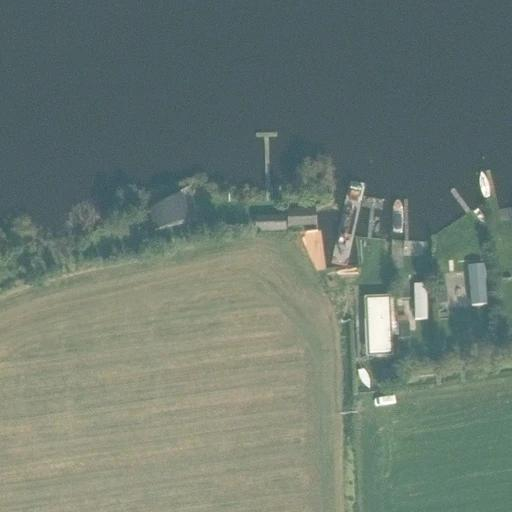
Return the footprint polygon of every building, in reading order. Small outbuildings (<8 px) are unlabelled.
[(185,203),(184,204),(182,196),(175,201),(166,205),(161,208),(157,209),(149,212),(154,233),(189,224),(188,221),(189,221),(185,203)] [(287,227),(315,226),(315,210),(286,211),(287,227)] [(255,233),(285,232),(284,217),(254,218),(255,233)] [(482,268),(467,269),(470,308),(485,307),(482,268)] [(425,287),(413,287),(414,324),(426,323),(425,287)] [(435,287),(436,305),(449,304),(448,287),(435,287)] [(388,298),(363,299),(364,324),(372,324),(373,359),(391,358),(389,298),(388,298)]
